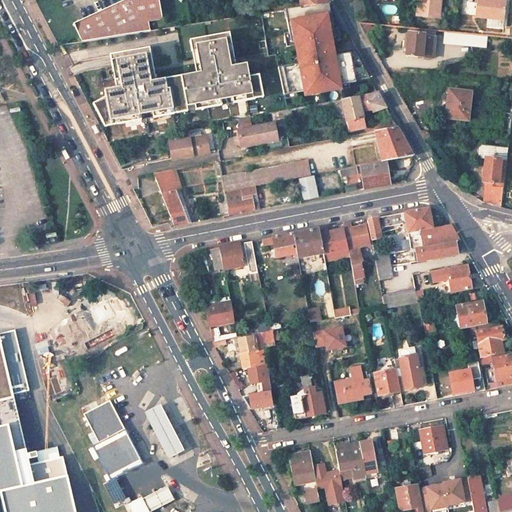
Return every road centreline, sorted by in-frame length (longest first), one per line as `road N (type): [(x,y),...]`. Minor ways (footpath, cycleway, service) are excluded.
road 1 (unclassified): [(141,246),(440,187)]
road 2 (secondary): [(125,249),(263,511)]
road 3 (secondary): [(141,246),(15,0)]
road 4 (residential): [(511,396),(247,442)]
road 5 (secondary): [(0,13),(125,249)]
road 6 (secondary): [(247,442),(141,246)]
road 7 (unclassified): [(440,187),(342,0)]
road 8 (tertiary): [(125,249),(0,269)]
